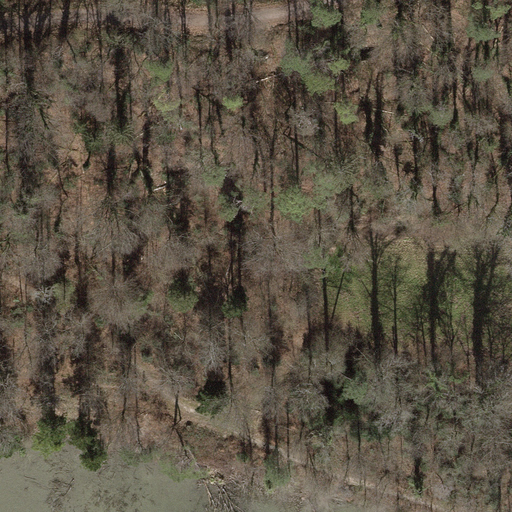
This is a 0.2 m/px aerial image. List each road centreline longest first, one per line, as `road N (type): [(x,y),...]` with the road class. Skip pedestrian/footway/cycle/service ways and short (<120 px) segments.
road 1 (track): [(511,371),(319,318),(230,421)]
road 2 (track): [(0,31),(106,10),(222,25),(322,0)]
